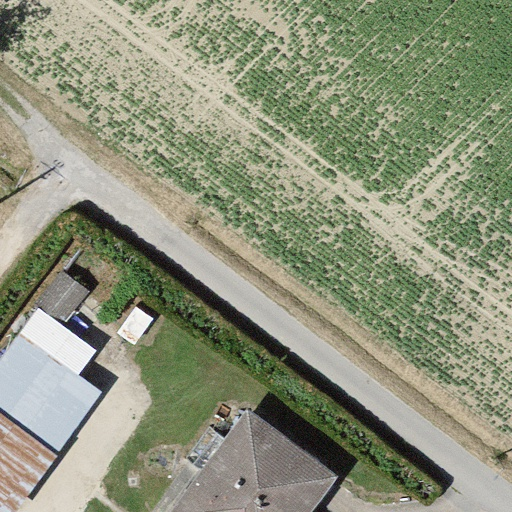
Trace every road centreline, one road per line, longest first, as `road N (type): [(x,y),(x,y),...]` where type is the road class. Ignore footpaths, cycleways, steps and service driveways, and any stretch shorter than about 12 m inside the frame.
road 1 (residential): [(511,506),(66,162)]
road 2 (track): [(0,250),(66,162),(0,99)]
road 3 (track): [(110,348),(127,397),(49,511)]
